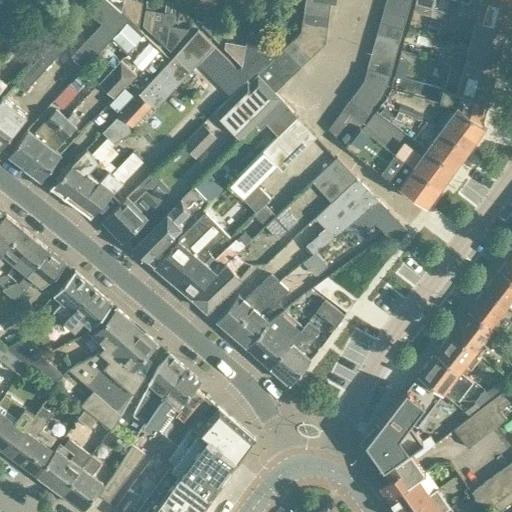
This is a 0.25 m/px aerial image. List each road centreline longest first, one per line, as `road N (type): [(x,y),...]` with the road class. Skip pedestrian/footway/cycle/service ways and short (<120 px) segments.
road 1 (unclassified): [(295,467),(251,392),(0,183)]
road 2 (unclassified): [(320,467),(396,323),(511,175)]
